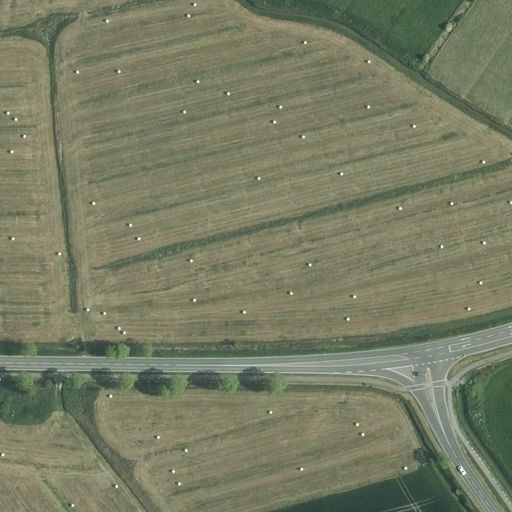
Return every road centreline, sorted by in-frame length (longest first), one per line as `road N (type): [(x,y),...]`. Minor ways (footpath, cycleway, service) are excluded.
road 1 (secondary): [(0,363),(270,366),(417,358)]
road 2 (tertiary): [(493,511),(450,446),(417,358)]
